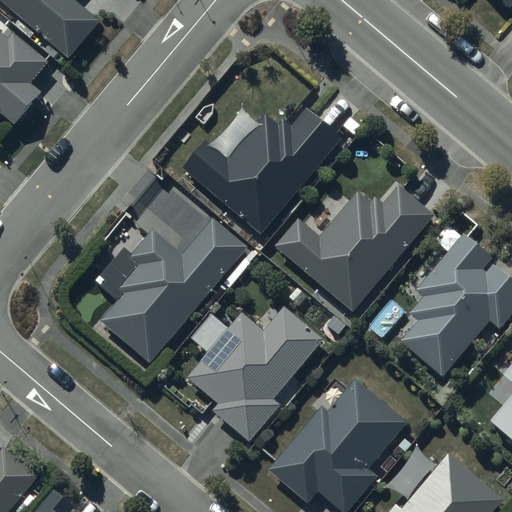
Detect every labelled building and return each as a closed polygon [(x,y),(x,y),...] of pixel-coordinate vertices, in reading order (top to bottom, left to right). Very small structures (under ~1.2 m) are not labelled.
[(0,0),(69,59),(100,23),(74,0),(0,0)] [(511,8),(511,0),(492,0),(508,13),(511,8)] [(0,112),(17,127),(44,95),(33,86),(50,66),(14,36),(10,41),(0,33),(0,25),(1,24),(0,22),(0,112)] [(182,173),(262,238),(341,141),(308,114),(293,132),(283,123),(278,128),(265,118),(229,163),(206,144),(182,173)] [(275,251),(351,315),(432,220),(396,190),(380,209),(371,202),(367,207),(355,197),(317,243),(296,226),(275,251)] [(97,327),(150,369),(244,251),(211,226),(183,260),(151,235),(129,262),(136,268),(116,292),(121,296),(97,327)] [(401,347),(442,382),(489,326),(498,333),(511,316),(511,287),(492,271),(485,280),(481,276),(492,264),(462,239),(414,296),(422,302),(407,321),(416,328),(401,347)] [(241,319),(188,382),(218,408),(212,416),(247,446),(278,409),(271,403),(321,344),(283,312),(262,336),(241,319)] [(511,397),(488,426),(511,445),(511,368),(502,381),(511,389),(511,397)] [(267,475),(305,505),(314,494),(337,511),(349,511),(374,481),(367,476),(406,426),(352,383),(326,417),(318,410),(267,475)] [(0,511),(11,511),(40,478),(5,450),(0,456),(0,511)] [(492,511),(500,503),(448,460),(403,511),(492,511)] [(77,511),(78,511),(57,495),(42,511),(77,511)]
